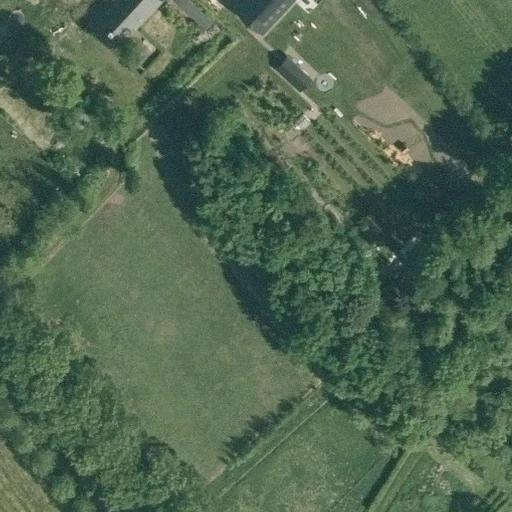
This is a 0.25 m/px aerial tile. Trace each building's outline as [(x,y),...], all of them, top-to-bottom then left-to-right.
[(132,25),(134,27),(148,13),(159,0),(102,0),(98,5),(94,5),(88,12),(88,16),(91,18),(87,22),(112,45),(132,25)] [(211,21),(188,0),(173,0),(204,29),(211,21)] [(232,0),(231,1),(230,3),(261,33),(263,31),(291,0),(232,0)] [(232,36),(243,23),(235,15),(223,28),(232,36)] [(311,78),(287,55),(275,68),(299,90),(311,78)] [(250,256),(232,274),(252,297),(270,279),(250,256)] [(445,511),(420,490),(400,511),(445,511)]
